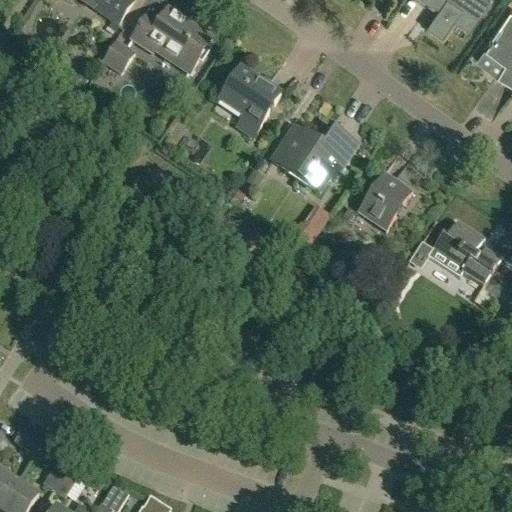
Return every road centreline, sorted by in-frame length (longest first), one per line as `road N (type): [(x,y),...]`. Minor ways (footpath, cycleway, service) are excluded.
road 1 (residential): [(83,313),(55,359),(49,389),(58,403),(139,452),(280,506),(299,506),(310,498),(325,439)]
road 2 (residential): [(257,0),(511,177)]
road 3 (unclassified): [(325,439),(188,381),(83,313)]
road 4 (residential): [(511,507),(325,439)]
